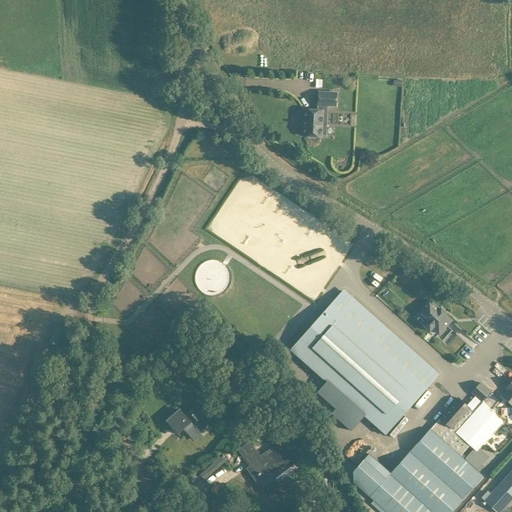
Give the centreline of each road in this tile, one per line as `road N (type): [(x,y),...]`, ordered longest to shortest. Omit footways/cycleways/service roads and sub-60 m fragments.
road 1 (track): [(164,511),(131,441),(98,342),(94,303),(186,119),(195,46)]
road 2 (unclassified): [(511,322),(473,287),(269,163),(195,46),(182,0)]
